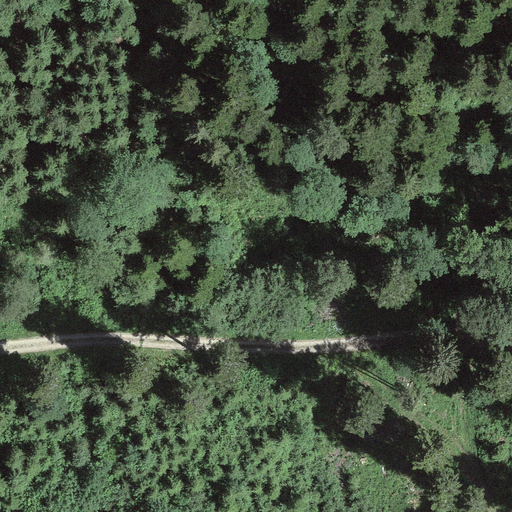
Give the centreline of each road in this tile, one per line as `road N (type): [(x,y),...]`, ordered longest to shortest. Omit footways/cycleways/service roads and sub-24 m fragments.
road 1 (track): [(511,335),(347,348),(158,341),(0,352)]
road 2 (track): [(498,511),(452,444),(347,348)]
